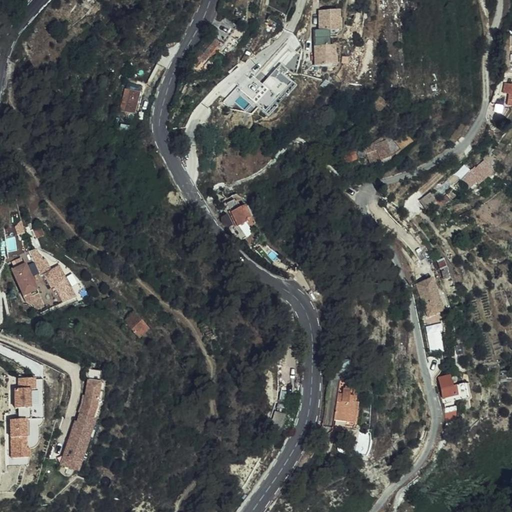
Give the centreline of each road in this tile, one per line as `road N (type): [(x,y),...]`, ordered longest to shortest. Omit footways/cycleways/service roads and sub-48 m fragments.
road 1 (tertiary): [(209,0),(169,81),(161,133),(216,233),(302,306),(312,347),(307,415),(252,511)]
road 2 (track): [(498,0),(476,125),(440,160),(364,196)]
